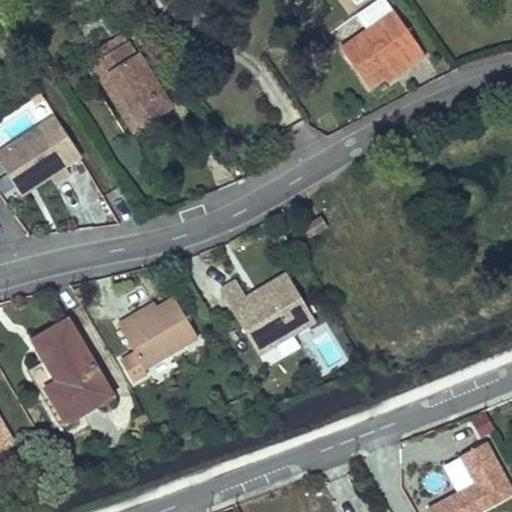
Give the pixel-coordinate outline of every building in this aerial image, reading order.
[(384,1),(358,19),(366,32),(393,13),(384,1)] [(366,32),(341,49),(369,89),(385,79),(407,63),(411,68),(424,59),(393,13),(366,32)] [(115,42),(99,51),(104,59),(100,61),(106,70),(144,130),(172,111),(129,45),(122,48),(115,42)] [(407,63),(385,79),(389,84),(411,68),(407,63)] [(106,70),(96,76),(135,136),(144,130),(106,70)] [(36,124),(0,148),(0,162),(16,185),(30,175),(35,182),(48,173),(53,180),(67,169),(36,124)] [(75,222),(106,211),(89,167),(58,179),(75,222)] [(30,175),(16,185),(20,192),(35,182),(30,175)] [(316,213),(297,225),(304,236),(324,224),(316,213)] [(218,285),(252,343),(265,335),(270,343),(311,319),(282,270),(254,287),(258,294),(245,302),(241,295),(231,278),(218,285)] [(241,295),(245,302),(258,294),(254,287),(241,295)] [(139,366),(192,335),(169,296),(152,306),(130,319),(127,313),(113,321),(139,366)] [(149,299),(127,313),(130,319),(152,306),(149,299)] [(107,395),(62,318),(28,337),(40,358),(22,368),(56,425),(107,395)] [(257,351),(270,343),(265,335),(252,343),(257,351)] [(0,449),(12,442),(0,423),(0,449)] [(422,511),(479,511),(511,497),(511,490),(488,439),(442,460),(455,490),(420,506),(422,511)]
